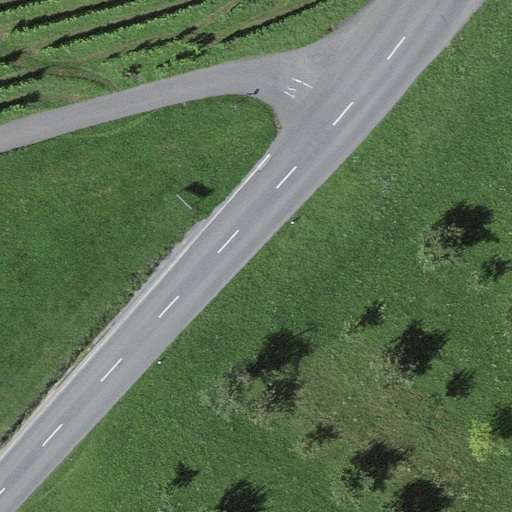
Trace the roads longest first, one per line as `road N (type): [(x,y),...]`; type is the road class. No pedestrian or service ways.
road 1 (tertiary): [(0,498),(348,112)]
road 2 (unclassified): [(348,112),(296,82),(250,78),(0,146)]
road 3 (tertiary): [(432,0),(348,112)]
